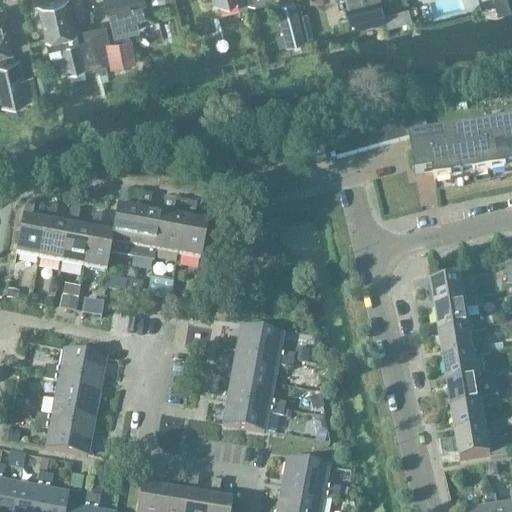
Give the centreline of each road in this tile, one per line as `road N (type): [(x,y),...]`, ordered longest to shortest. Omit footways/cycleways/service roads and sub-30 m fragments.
road 1 (residential): [(426,511),(364,251),(511,221)]
road 2 (residential): [(246,511),(248,480),(145,453),(156,353),(120,340)]
